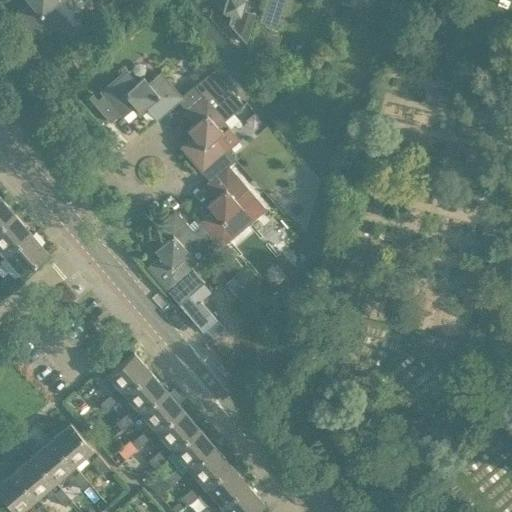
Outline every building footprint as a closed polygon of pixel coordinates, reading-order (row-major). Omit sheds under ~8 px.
[(25,0),(27,2),(16,13),(38,39),(63,17),(53,4),(58,0),(25,0)] [(244,10),(246,0),(225,0),(222,13),(231,15),(228,24),(246,43),(255,13),(244,10)] [(284,0),(264,0),(258,22),(258,23),(276,27),(283,3),(284,0)] [(272,59),(279,36),(259,30),(252,52),(272,59)] [(53,47),(40,58),(47,66),(60,55),(53,47)] [(190,70),(199,80),(211,69),(203,59),(190,70)] [(142,75),(135,81),(125,69),(100,90),(102,94),(97,98),(92,93),(87,97),(109,122),(119,113),(122,116),(134,106),(140,112),(145,107),(155,118),(176,100),(180,96),(159,71),(147,81),(142,75)] [(229,115),(243,104),(212,69),(211,69),(199,80),(180,96),(176,100),(184,109),(182,111),(192,123),(186,129),(191,135),(179,146),(202,171),(226,150),(215,138),(222,132),(216,126),(229,115)] [(318,103),(322,89),(309,86),(305,99),(318,103)] [(227,166),(234,160),(226,150),(202,171),(209,180),(201,187),(212,200),(206,205),(211,210),(199,221),(201,224),(219,243),(221,246),(246,225),(235,212),(242,207),(236,201),(249,190),(227,166)] [(298,212),(314,196),(306,188),(290,204),(298,212)] [(0,226),(13,214),(0,198),(0,226)] [(219,243),(201,224),(193,232),(174,210),(149,233),(159,245),(153,250),(158,256),(146,266),(168,292),(169,290),(186,310),(194,302),(189,296),(204,283),(193,270),(182,258),(188,252),(184,247),(195,237),(208,252),(219,243)] [(0,251),(4,256),(30,233),(13,214),(0,226),(0,251)] [(20,275),(46,252),(30,233),(4,256),(20,275)] [(0,289),(2,291),(14,281),(8,274),(0,280),(0,289)] [(275,283),(267,296),(277,303),(286,290),(275,283)] [(123,393),(150,370),(133,351),(107,374),(123,393)] [(140,412),(166,389),(150,370),(123,393),(140,412)] [(156,431),(182,408),(166,389),(140,412),(156,431)] [(105,410),(117,399),(111,392),(99,403),(105,410)] [(173,450),(199,427),(182,408),(156,431),(173,450)] [(121,429),(133,419),(127,412),(115,423),(121,429)] [(73,464),(93,448),(70,422),(51,438),(73,464)] [(189,469),(215,446),(199,427),(173,450),(189,469)] [(137,448),(150,437),(144,430),(131,441),(137,448)] [(54,481),(73,464),(51,438),(31,455),(54,481)] [(205,488),(231,465),(215,446),(189,469),(205,488)] [(153,467),(166,456),(160,449),(147,460),(153,467)] [(35,498),(54,481),(31,455),(12,472),(35,498)] [(101,473),(108,468),(98,455),(91,461),(101,473)] [(222,507),(248,484),(231,465),(205,488),(222,507)] [(169,485),(182,475),(176,468),(164,479),(169,485)] [(83,490),(89,484),(79,471),(72,477),(83,490)] [(0,494),(14,511),(17,511),(35,498),(12,472),(0,482),(0,494)] [(226,511),(253,511),(264,503),(248,484),(222,507),(226,511)] [(64,506),(71,500),(60,487),(53,493),(64,506)] [(186,505),(198,494),(192,487),(180,498),(186,505)] [(176,502),(170,507),(174,511),(176,511),(181,508),(176,502)]
